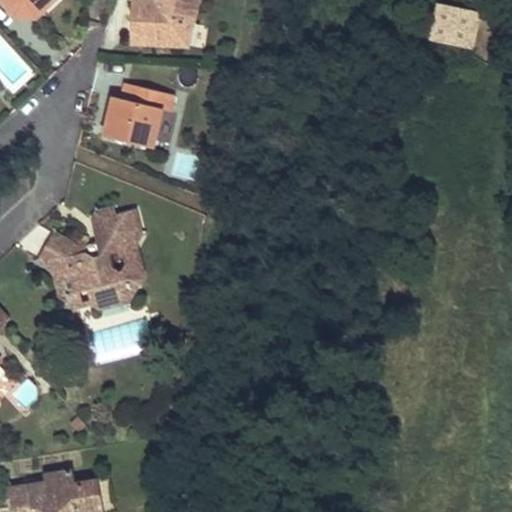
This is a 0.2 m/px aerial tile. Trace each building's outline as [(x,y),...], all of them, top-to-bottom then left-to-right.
[(1,0),(10,8),(19,0),(30,0),(33,0),(42,9),(52,0),(1,0)] [(197,0),(153,0),(153,4),(139,3),(138,13),(131,12),(130,32),(130,44),(188,44),(197,0)] [(131,0),(131,12),(138,13),(139,3),(153,4),(153,0),(131,0)] [(479,13),(437,4),(429,39),(471,49),(479,13)] [(163,109),(170,110),(174,94),(128,83),(124,98),(115,96),(111,113),(106,136),(155,146),(163,109)] [(41,260),(66,275),(64,279),(67,295),(88,288),(91,302),(101,307),(129,301),(134,291),(130,277),(113,267),(110,253),(133,248),(141,234),(135,211),(114,217),(113,208),(98,212),(93,221),(98,241),(102,255),(100,256),(89,251),(85,244),(78,245),(56,233),(46,251),(41,260)] [(98,241),(85,244),(89,251),(100,256),(102,255),(98,241)] [(133,248),(110,253),(113,267),(130,277),(134,291),(144,275),(133,248)] [(88,288),(67,295),(69,302),(79,307),(91,302),(88,288)] [(0,306),(0,326),(10,317),(0,306)] [(91,335),(97,360),(141,349),(135,324),(91,335)] [(15,395),(30,406),(41,389),(26,379),(15,395)] [(48,483),(11,488),(14,509),(22,507),(22,511),(102,511),(97,481),(74,484),(72,471),(47,475),(48,483)]
